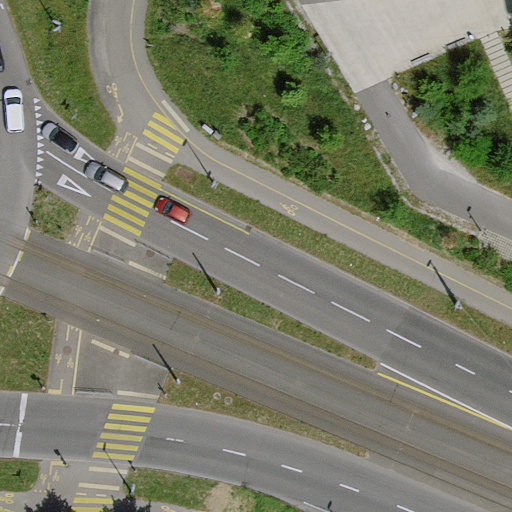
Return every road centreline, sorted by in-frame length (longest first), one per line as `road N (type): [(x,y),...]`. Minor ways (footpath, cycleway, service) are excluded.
road 1 (primary): [(511,391),(104,187),(1,122)]
road 2 (primary): [(0,426),(234,450),(406,511)]
